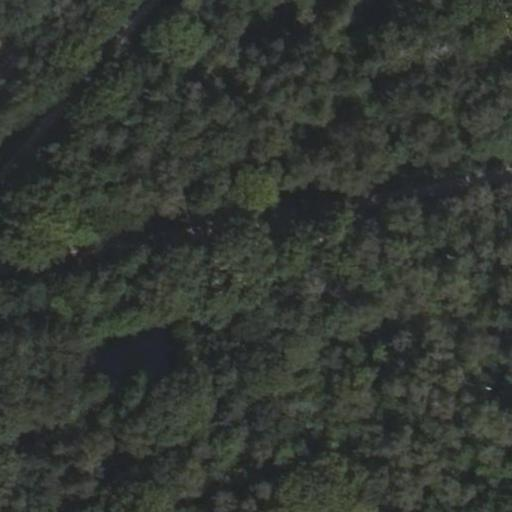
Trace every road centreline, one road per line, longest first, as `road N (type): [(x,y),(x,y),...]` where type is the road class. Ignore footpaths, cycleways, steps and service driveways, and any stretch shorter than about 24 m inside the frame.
road 1 (track): [(0,265),(511,177)]
road 2 (track): [(0,178),(157,0)]
